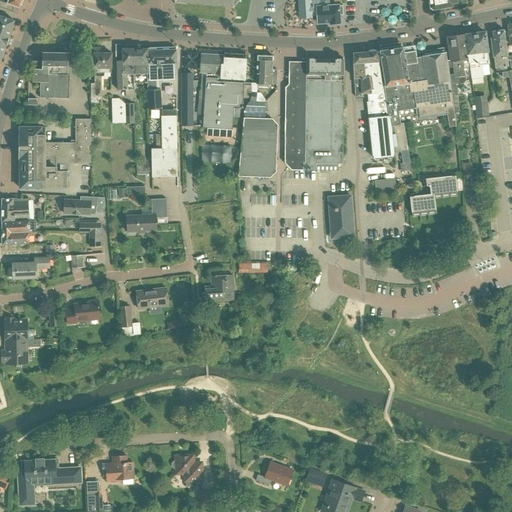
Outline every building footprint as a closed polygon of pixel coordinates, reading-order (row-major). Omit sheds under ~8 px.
[(330,3),(329,0),(297,0),(299,19),(312,18),(312,16),(315,16),(317,16),(318,23),(330,22),(330,24),(340,23),(339,15),(343,15),(343,5),(333,6),(333,3),(330,3)] [(428,0),(430,6),(430,10),(435,9),(452,6),(451,3),(457,2),(456,0),(428,0)] [(0,61),(0,62),(14,20),(0,15),(0,61)] [(495,73),(509,71),(507,55),(504,30),(492,31),(493,38),(491,38),(495,73)] [(464,35),(468,58),(470,75),(471,79),(483,78),(481,65),(489,64),(485,32),(475,33),(464,35)] [(470,75),(468,58),(467,58),(464,35),(456,36),(447,37),(450,61),(447,61),(450,81),(454,112),(459,111),(456,84),(463,83),(465,80),(465,76),(470,75)] [(401,171),(411,170),(409,162),(410,162),(408,150),(403,123),(400,123),(398,111),(415,108),(417,120),(447,115),(449,127),(456,126),(454,112),(450,81),(447,61),(445,45),(416,50),(414,50),(414,45),(397,48),(380,51),(383,69),(386,86),(384,87),(389,116),(389,115),(391,127),(394,153),(401,152),(403,163),(400,163),(401,171)] [(112,68),(112,53),(100,52),(101,48),(93,48),(93,68),(95,68),(95,73),(94,73),(94,83),(91,83),(91,98),(101,98),(101,76),(104,76),(104,73),(111,73),(111,68),(112,68)] [(147,82),(147,63),(147,48),(133,49),(134,67),(133,67),(133,74),(134,83),(147,82)] [(147,63),(147,82),(148,90),(147,90),(148,109),(161,109),(160,89),(156,89),(155,80),(174,79),(173,63),(177,63),(176,48),(149,49),(149,63),(147,63)] [(117,67),(133,67),(134,67),(133,49),(116,49),(117,67)] [(373,158),(394,156),(393,153),(394,153),(391,127),(389,115),(389,116),(384,87),(386,86),(383,69),(379,69),(378,61),(379,61),(377,51),(366,52),(367,56),(368,56),(369,69),(370,70),(370,72),(365,73),(366,79),(368,94),(367,94),(368,98),(368,102),(367,102),(368,118),(372,156),(373,156),(373,158)] [(201,53),(200,73),(205,73),(205,77),(203,115),(203,127),(203,128),(207,128),(207,136),(231,137),(232,129),(233,118),(237,118),(237,117),(239,117),(240,108),(233,108),(233,107),(242,107),(243,98),(251,98),(252,86),(251,86),(243,85),(244,79),(245,71),(249,71),(250,61),(246,60),(246,59),(245,59),(245,54),(236,53),(225,53),(225,52),(224,55),(201,53)] [(366,52),(353,53),(354,64),(353,64),(354,78),(355,97),(361,96),(361,94),(367,94),(368,94),(366,79),(365,73),(370,72),(370,70),(369,69),(368,56),(367,56),(366,52)] [(277,84),(277,69),(272,69),(273,56),(257,55),(256,83),(257,83),(257,87),(269,88),(269,83),(272,84),(277,84)] [(300,61),(296,61),(289,61),(289,68),(289,71),(289,73),(289,80),(289,84),(285,87),(285,132),(285,149),(284,163),(292,170),(298,170),(299,170),(302,170),(303,170),(304,170),(316,170),(338,170),(338,164),(340,164),(343,164),(343,75),(344,75),(344,60),(344,59),(306,59),(306,61),(300,61)] [(134,89),(134,83),(133,74),(133,67),(117,67),(118,90),(134,89)] [(511,70),(502,72),(503,78),(509,77),(511,91),(511,94),(511,70)] [(181,73),(181,126),(193,126),(193,73),(181,73)] [(33,74),(33,82),(39,82),(39,97),(68,98),(68,74),(67,74),(33,74)] [(477,117),(489,115),(486,95),(474,97),(477,117)] [(125,123),(134,123),(134,104),(125,104),(125,123)] [(152,177),(176,177),(176,116),(162,116),(162,149),(152,149),(152,177)] [(91,163),(91,118),(75,118),(75,142),(45,142),(45,134),(41,134),(41,127),(20,127),(20,137),(18,137),(18,158),(20,158),(20,188),(67,188),(67,171),(56,171),(56,163),(91,163)] [(273,172),(276,169),(278,127),(273,122),(269,119),(244,118),(238,176),(267,177),(273,172)] [(137,175),(150,175),(150,162),(136,162),(137,175)] [(463,175),(473,174),(471,162),(461,164),(463,175)] [(456,179),(455,175),(423,179),(424,186),(430,185),(431,194),(414,196),(414,194),(410,194),(412,216),(436,213),(434,198),(458,195),(457,191),(462,190),(461,178),(456,179)] [(376,195),(396,193),(394,179),(374,181),(376,195)] [(144,186),(127,187),(127,189),(127,191),(127,194),(145,194),(145,191),(144,186)] [(476,199),(484,199),(484,190),(475,191),(476,199)] [(96,212),(97,197),(80,196),(80,200),(65,200),(64,214),(90,215),(90,212),(96,212)] [(332,238),(354,237),(351,196),(329,197),(332,238)] [(1,221),(30,220),(29,199),(19,199),(17,199),(2,199),(1,221)] [(152,215),(127,216),(127,232),(129,232),(129,234),(136,234),(136,231),(157,231),(156,218),(167,217),(166,199),(151,199),(152,215)] [(43,229),(43,221),(38,221),(37,200),(30,200),(32,230),(43,229)] [(2,233),(29,232),(29,220),(30,220),(1,221),(2,221),(2,233)] [(90,232),(100,232),(100,224),(80,224),(80,232),(90,232)] [(29,232),(2,233),(2,245),(29,243),(29,232)] [(100,246),(100,232),(90,232),(90,246),(100,246)] [(46,253),(54,253),(54,245),(45,245),(46,253)] [(71,268),(83,267),(82,255),(71,256),(71,268)] [(13,279),(40,278),(39,268),(49,268),(49,256),(35,256),(35,262),(12,263),(12,268),(9,269),(9,278),(13,278),(13,279)] [(239,273),(267,273),(267,264),(238,264),(239,273)] [(205,303),(234,301),(233,275),(211,276),(212,288),(205,289),(205,303)] [(138,309),(168,305),(166,287),(136,291),(138,309)] [(65,310),(67,326),(77,325),(77,321),(100,319),(98,300),(90,301),(90,302),(74,304),(74,309),(65,310)] [(12,313),(24,312),(23,305),(12,306),(12,313)] [(122,327),(132,326),(130,305),(119,307),(122,327)] [(50,327),(58,326),(57,310),(49,311),(50,327)] [(14,320),(5,320),(5,340),(27,339),(27,319),(14,320)] [(180,322),(167,323),(168,330),(175,329),(192,327),(191,323),(180,324),(180,322)] [(217,337),(208,339),(209,346),(218,345),(217,337)] [(6,355),(2,355),(2,363),(6,363),(6,364),(28,363),(27,339),(5,340),(6,355)] [(127,462),(127,455),(116,456),(116,463),(106,464),(107,482),(121,481),(121,479),(134,478),(133,462),(127,462)] [(194,463),(194,455),(175,455),(176,461),(175,461),(174,461),(173,462),(172,462),(172,463),(171,464),(171,465),(172,466),(172,467),(173,468),(174,469),(175,469),(176,469),(176,474),(184,474),(185,481),(203,480),(202,466),(200,466),(200,465),(198,462),(194,463)] [(59,468),(58,458),(50,459),(50,460),(29,461),(29,460),(21,460),(21,470),(17,470),(19,506),(35,505),(34,485),(82,483),(81,467),(59,468)] [(287,485),(293,470),(270,462),(265,477),(257,474),(255,480),(268,485),(270,479),(287,485)] [(322,487),(327,474),(309,468),(305,481),(322,487)] [(330,499),(325,511),(346,511),(352,498),(361,501),(364,492),(354,488),(354,487),(347,485),(346,487),(341,485),(341,483),(333,480),(327,497),(330,499)] [(99,487),(86,488),(87,511),(103,510),(102,495),(96,495),(96,491),(99,491),(99,487)] [(199,505),(217,504),(216,491),(199,491),(199,505)]
